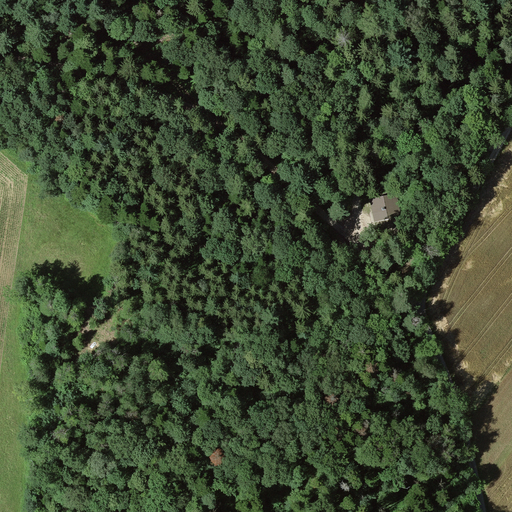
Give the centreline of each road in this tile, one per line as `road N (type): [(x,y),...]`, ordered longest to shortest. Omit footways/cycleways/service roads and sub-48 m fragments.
road 1 (track): [(417,309),(343,232),(199,114),(88,72),(0,56)]
road 2 (track): [(343,232),(359,205),(367,0)]
road 3 (track): [(481,511),(458,396),(417,309)]
road 4 (track): [(511,123),(417,309)]
road 5 (track): [(199,114),(109,0)]
